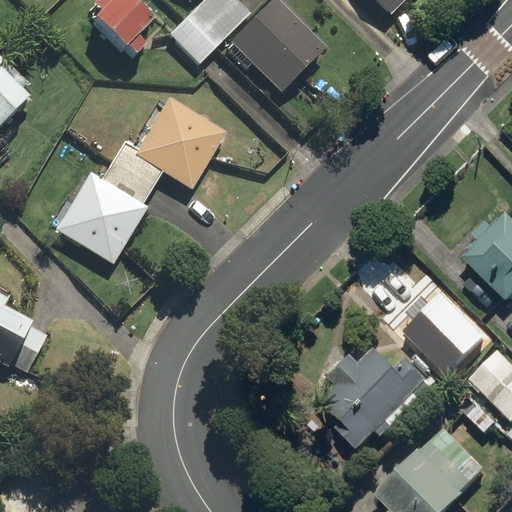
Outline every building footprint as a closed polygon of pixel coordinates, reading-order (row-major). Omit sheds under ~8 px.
[(128,43),(148,23),(125,0),(93,0),(85,8),(94,17),(82,28),(112,58),(114,56),(124,66),(138,52),(128,43)] [(246,18),(228,0),(202,0),(163,39),(193,70),(246,18)] [(363,0),(385,21),(405,0),(363,0)] [(320,54),(269,2),(222,48),(273,100),(320,54)] [(0,130),(25,106),(16,96),(25,88),(0,62),(0,130)] [(82,177),(46,239),(108,276),(144,214),(138,210),(155,181),(185,198),(221,136),(164,102),(130,159),(116,151),(96,185),(82,177)] [(511,228),(503,218),(487,233),(482,227),(466,241),(471,247),(458,259),(501,307),(511,296),(511,228)] [(0,308),(2,304),(0,302),(0,372),(2,374),(4,369),(26,378),(44,334),(0,316),(0,308)] [(442,309),(408,343),(422,358),(456,324),(442,309)] [(331,436),(349,456),(427,386),(404,361),(388,376),(369,355),(353,368),(347,361),(323,382),(332,391),(314,407),(336,432),(331,436)] [(511,368),(479,397),(505,427),(511,420),(511,368)] [(474,406),(461,419),(482,439),(495,425),(474,406)] [(482,475),(443,434),(416,459),(414,457),(369,499),(380,511),(449,511),(463,500),(459,496),(482,475)]
